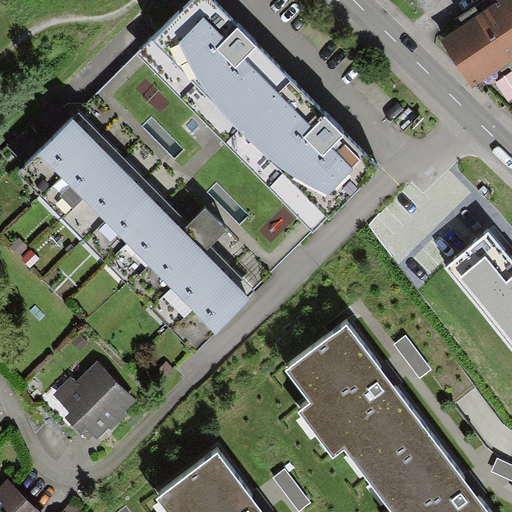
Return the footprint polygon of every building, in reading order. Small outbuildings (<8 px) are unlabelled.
[(225,0),(190,0),(141,50),(316,224),(383,157),(225,0)] [(511,0),(494,0),(442,35),(472,80),(511,53),(511,0)] [(78,114),(25,167),(198,342),(252,289),(207,243),(230,221),(210,201),(187,223),(78,114)] [(487,299),(463,321),(511,371),(511,242),(471,282),(487,299)] [(496,511),(348,315),(287,361),(312,394),(299,404),(333,448),(345,439),(395,505),(386,511),(496,511)] [(71,373),(55,389),(69,404),(64,409),(81,426),(86,421),(101,436),(139,397),(97,356),(76,378),(71,373)] [(270,511),(219,443),(158,489),(175,511),(270,511)] [(46,511),(8,473),(0,480),(0,511),(46,511)]
